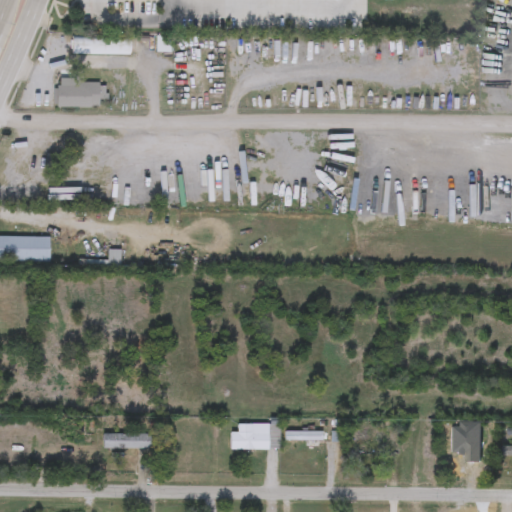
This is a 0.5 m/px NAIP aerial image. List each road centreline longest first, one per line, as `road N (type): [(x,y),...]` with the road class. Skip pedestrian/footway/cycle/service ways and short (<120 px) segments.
road 1 (residential): [(0,117),(511,124)]
road 2 (residential): [(0,491),(511,493)]
